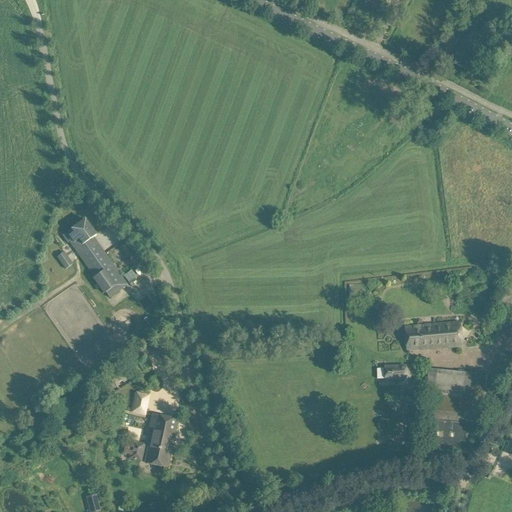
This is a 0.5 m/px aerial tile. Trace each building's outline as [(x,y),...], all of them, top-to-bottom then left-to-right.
[(468,29),(451,62),(466,70),(483,37),(468,29)] [(75,250),(88,241),(96,235),(85,219),(62,235),(67,243),(69,242),(75,250)] [(88,275),(92,273),(109,298),(127,285),(98,243),(80,256),(83,261),(80,263),(88,275)] [(66,269),(72,264),(69,259),(67,261),(61,253),(57,256),(66,269)] [(133,280),(141,275),(136,267),(128,271),(133,280)] [(420,325),(405,326),(406,350),(422,349),(461,346),(458,346),(456,323),(459,323),(459,322),(420,325)] [(511,363),(511,360),(502,357),(496,374),(507,377),(511,363)] [(377,378),(384,378),(384,379),(406,379),(406,366),(384,367),(384,368),(377,368),(377,378)] [(434,394),(484,399),(486,375),(428,369),(427,387),(435,387),(434,394)] [(496,376),(486,375),(484,399),(494,400),(496,376)] [(410,401),(419,393),(415,389),(406,397),(410,401)] [(136,394),(132,411),(144,414),(148,396),(136,394)] [(153,415),(150,424),(149,430),(152,430),(145,463),(162,466),(161,471),(165,472),(166,467),(167,467),(177,420),(153,415)] [(451,431),(449,450),(469,453),(472,427),(461,426),(460,432),(451,431)] [(133,442),(133,444),(126,443),(123,453),(131,454),(130,458),(140,461),(144,444),(133,442)] [(86,496),(90,511),(95,511),(101,511),(97,494),(86,496)]
